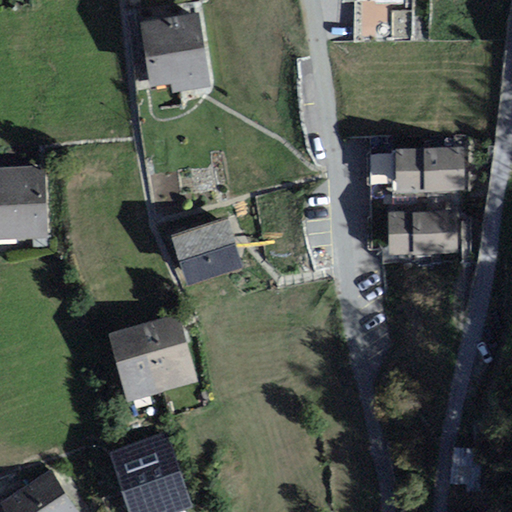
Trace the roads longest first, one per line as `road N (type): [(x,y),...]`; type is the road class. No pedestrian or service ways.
road 1 (residential): [(314,0),(356,315),(395,511)]
road 2 (residential): [(444,511),(494,276),(511,123)]
